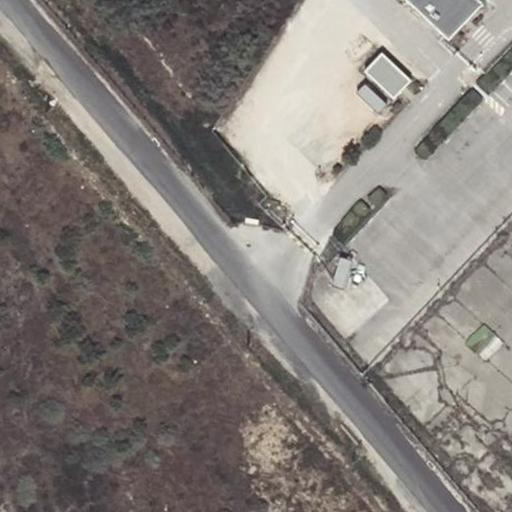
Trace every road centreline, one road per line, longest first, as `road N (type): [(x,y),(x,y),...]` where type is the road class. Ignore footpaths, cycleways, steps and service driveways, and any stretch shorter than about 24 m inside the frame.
road 1 (unclassified): [(441,511),(1,0)]
road 2 (track): [(355,0),(285,91),(272,133),(287,174),(326,212)]
